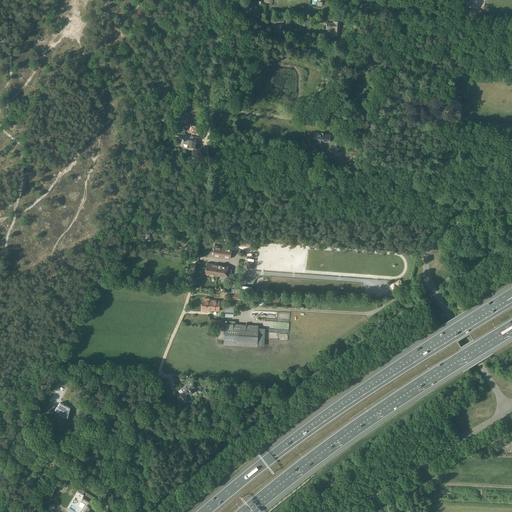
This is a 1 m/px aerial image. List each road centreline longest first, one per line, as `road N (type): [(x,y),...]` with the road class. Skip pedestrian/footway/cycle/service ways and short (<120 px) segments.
road 1 (track): [(238,0),(202,75),(210,102),(207,177),(188,295),(148,407),(142,481),(117,511)]
road 2 (motorway): [(500,304),(367,387),(205,511)]
road 3 (motorway): [(243,511),(351,428),(511,326)]
road 4 (unknown): [(0,396),(33,332),(5,281),(20,156),(0,125)]
road 5 (unclassified): [(507,410),(426,276),(426,257),(448,228),(511,210)]
road 6 (unclassified): [(341,511),(507,410)]
